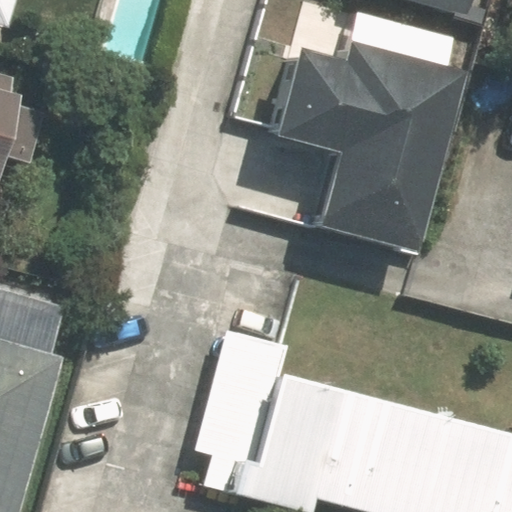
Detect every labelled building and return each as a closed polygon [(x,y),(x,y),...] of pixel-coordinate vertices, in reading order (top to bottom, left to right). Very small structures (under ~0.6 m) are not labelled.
[(0,0),(0,44),(13,0),(0,0)] [(413,0),(449,11),(452,0),(413,0)] [(447,49),(291,11),(257,152),(315,165),(296,244),(394,267),(447,49)] [(0,159),(21,72),(0,67),(0,159)] [(284,340),(222,327),(195,452),(188,481),(328,511),(511,511),(511,427),(276,376),(284,340)] [(20,511),(57,345),(0,332),(0,511),(20,511)]
